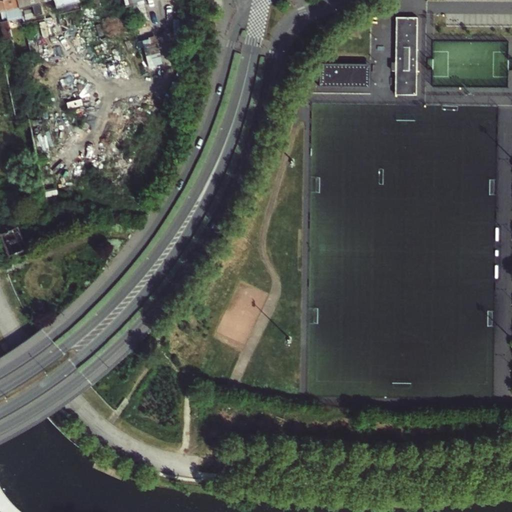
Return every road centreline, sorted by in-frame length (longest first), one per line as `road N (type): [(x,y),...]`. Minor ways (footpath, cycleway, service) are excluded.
road 1 (primary): [(0,430),(85,375),(156,306),(238,173),(281,29),(330,0)]
road 2 (primary): [(244,15),(199,144),(153,228),(68,326),(0,373)]
road 3 (residential): [(193,463),(148,455),(91,422),(30,357),(0,303)]
